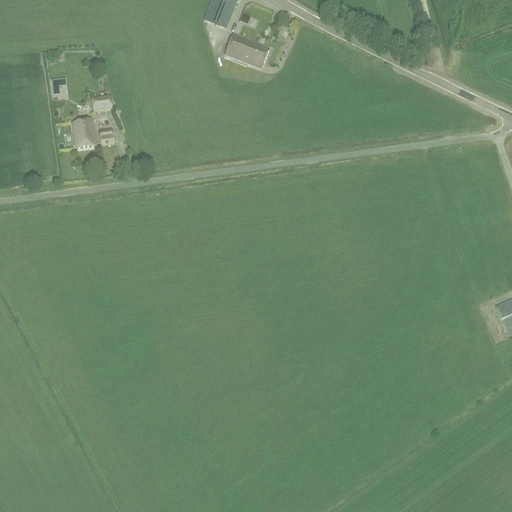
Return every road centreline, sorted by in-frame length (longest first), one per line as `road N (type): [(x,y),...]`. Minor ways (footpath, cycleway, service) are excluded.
road 1 (unclassified): [(0,201),(495,135),(511,121)]
road 2 (tertiary): [(511,118),(281,0)]
